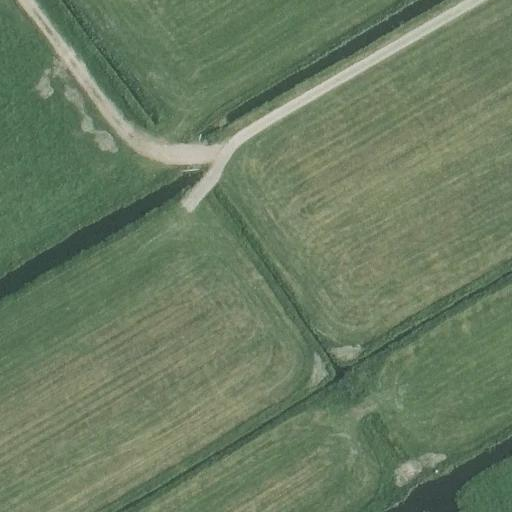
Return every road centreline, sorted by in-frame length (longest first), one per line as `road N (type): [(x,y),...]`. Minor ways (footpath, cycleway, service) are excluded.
road 1 (track): [(187,207),(246,133),(480,0)]
road 2 (track): [(26,0),(119,124),(140,140),(178,156),(226,152)]
